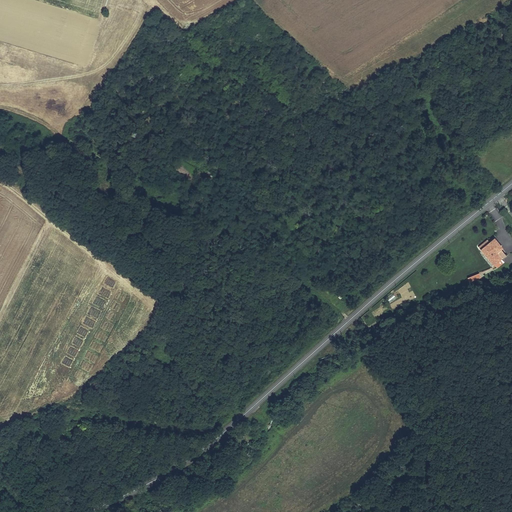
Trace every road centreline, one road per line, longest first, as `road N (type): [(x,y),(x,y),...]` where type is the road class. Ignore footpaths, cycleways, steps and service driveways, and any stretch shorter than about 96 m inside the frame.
road 1 (tertiary): [(511,180),(185,458),(89,511)]
road 2 (track): [(0,106),(43,121),(73,145),(266,248),(348,320)]
road 3 (track): [(143,0),(109,62),(93,73),(0,87)]
